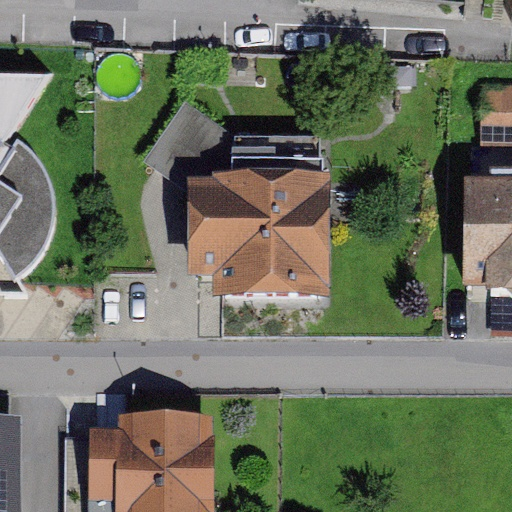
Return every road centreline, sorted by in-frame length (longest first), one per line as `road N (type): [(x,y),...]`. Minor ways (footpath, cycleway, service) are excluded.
road 1 (residential): [(511,363),(0,362)]
road 2 (residential): [(0,13),(440,29)]
